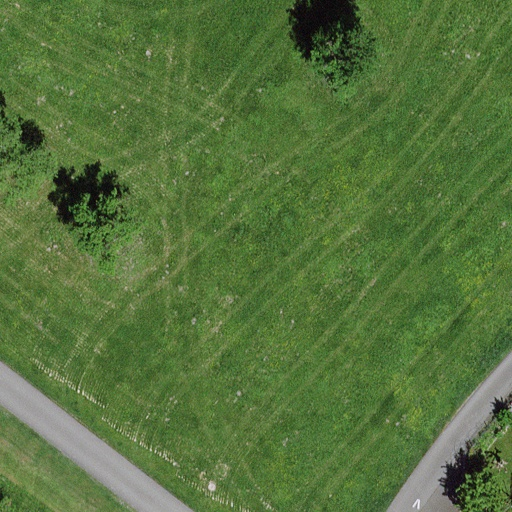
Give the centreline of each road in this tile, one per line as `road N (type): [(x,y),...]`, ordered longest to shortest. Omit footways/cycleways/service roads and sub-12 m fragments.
road 1 (track): [(0,370),(183,511)]
road 2 (unclassified): [(511,369),(416,511)]
